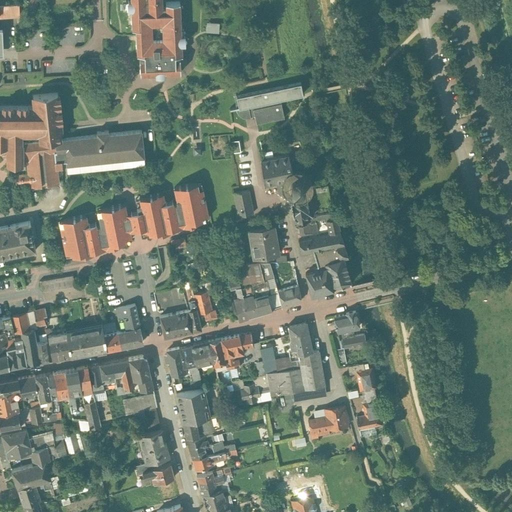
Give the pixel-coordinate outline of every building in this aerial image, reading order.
[(166,6),(162,6),(162,0),(133,0),(134,10),(131,11),(132,27),(132,28),(136,28),(137,53),(137,54),(141,54),(142,59),(140,59),(140,74),(141,73),(156,73),(156,71),(157,71),(157,68),(164,68),(164,72),(180,71),(180,72),(181,72),(180,57),(179,57),(179,58),(175,58),(175,54),(182,54),(182,48),(184,48),(183,34),(181,34),(180,2),(180,1),(166,2),(166,3),(166,6)] [(19,4),(0,4),(0,17),(20,16),(19,4)] [(29,18),(19,19),(20,27),(20,28),(30,27),(29,18)] [(207,31),(220,31),(220,21),(207,21),(207,31)] [(109,85),(108,76),(88,76),(89,86),(109,85)] [(300,82),(236,95),(239,106),(236,107),(237,110),(238,112),(239,114),(240,115),(242,116),(244,117),(246,117),(248,117),(250,117),(251,117),(251,116),(254,115),(256,123),(284,117),(281,102),(280,98),(303,93),(300,82)] [(0,145),(7,145),(7,164),(22,164),(22,163),(27,163),(35,162),(34,153),(57,151),(56,140),(61,139),(61,138),(60,131),(62,131),(58,93),(33,95),(34,106),(0,106),(0,145)] [(97,134),(64,138),(64,139),(61,139),(56,140),(57,151),(65,150),(66,159),(67,170),(144,162),(141,130),(109,133),(108,130),(97,131),(97,134)] [(239,140),(232,141),(234,153),(240,152),(239,140)] [(57,151),(34,153),(35,162),(27,163),(28,173),(36,172),(37,182),(30,183),(31,188),(38,188),(38,185),(42,185),(47,184),(58,183),(57,166),(62,166),(61,160),(66,159),(65,150),(57,151)] [(288,154),(261,159),(265,184),(286,180),(285,183),(286,186),(287,188),(289,190),(290,191),(291,192),(293,193),(294,193),(295,193),(297,193),(298,193),(299,193),(300,193),(301,192),(302,192),(303,191),(304,190),(305,190),(305,189),(306,187),(307,186),(307,185),(307,183),(307,181),(307,179),(307,178),(306,177),(305,176),(305,175),(304,174),(303,173),(302,173),(300,172),(299,172),(297,171),(296,171),(295,171),(294,172),(292,172),(288,154)] [(28,173),(15,175),(16,184),(30,183),(37,182),(36,172),(28,173)] [(197,182),(174,187),(177,200),(177,202),(173,203),(173,200),(165,202),(163,192),(140,197),(141,204),(137,204),(138,210),(131,212),(131,214),(127,215),(130,229),(142,227),(142,230),(148,229),(149,232),(163,229),(163,232),(171,231),(170,227),(190,224),(189,221),(202,218),(202,215),(208,214),(204,197),(202,198),(201,195),(204,195),(203,188),(199,189),(197,182)] [(249,190),(233,193),(238,215),(254,212),(249,190)] [(299,193),(298,193),(297,193),(295,193),(294,193),(293,193),(291,192),(290,191),(289,190),(295,221),(298,220),(310,218),(310,217),(305,190),(304,190),(303,191),(302,192),(301,192),(300,193),(299,193)] [(96,222),(88,224),(86,214),(63,219),(64,225),(60,226),(62,233),(64,232),(65,235),(62,235),(66,252),(72,251),(72,254),(86,251),(87,254),(94,252),(93,249),(113,246),(112,243),(126,240),(125,237),(131,236),(130,229),(127,215),(125,203),(101,208),(103,214),(99,215),(100,222),(101,224),(96,225),(96,222)] [(310,218),(298,220),(301,235),(317,232),(315,220),(324,218),(324,221),(326,221),(329,233),(340,231),(337,219),(335,211),(315,215),(315,217),(310,217),(310,218)] [(30,221),(0,226),(0,256),(36,250),(30,221)] [(273,225),(250,229),(255,257),(278,253),(273,225)] [(329,233),(315,236),(299,239),(301,253),(313,251),(318,269),(305,272),(311,296),(352,284),(344,258),(348,258),(340,231),(329,233)] [(184,237),(171,239),(173,248),(176,247),(176,250),(180,249),(180,247),(186,245),(184,237)] [(241,286),(236,287),(238,297),(234,298),(239,319),(248,316),(265,311),(271,309),(272,309),(282,305),(278,290),(276,284),(269,262),(259,262),(264,280),(241,286)] [(259,262),(237,265),(239,278),(241,286),(264,280),(259,262)] [(73,274),(40,279),(42,291),(75,285),(73,274)] [(239,278),(229,280),(231,288),(236,287),(241,286),(239,278)] [(95,281),(84,283),(87,297),(98,295),(95,281)] [(298,284),(278,290),(282,305),(301,300),(298,284)] [(193,293),(192,287),(191,287),(186,288),(191,307),(191,308),(188,309),(193,330),(202,328),(198,313),(197,307),(193,293)] [(197,292),(193,293),(197,307),(198,313),(202,312),(203,315),(205,315),(206,319),(217,317),(215,309),(212,309),(207,290),(197,292)] [(121,329),(140,325),(135,303),(114,307),(115,313),(117,312),(121,329)] [(45,306),(33,309),(37,324),(46,323),(43,314),(47,313),(45,306)] [(33,309),(26,311),(30,328),(34,328),(37,327),(37,324),(33,309)] [(188,309),(160,315),(164,336),(193,330),(188,309)] [(346,313),(334,315),(340,345),(344,344),(344,346),(366,342),(364,333),(345,337),(343,329),(354,327),(354,329),(356,329),(356,327),(359,326),(355,310),(346,312),(346,313)] [(26,311),(10,315),(14,330),(14,331),(21,330),(30,328),(26,311)] [(10,315),(2,317),(5,329),(2,330),(3,333),(6,332),(14,330),(10,315)] [(305,321),(289,324),(288,324),(288,325),(289,325),(292,340),(290,340),(292,349),(298,347),(299,352),(312,350),(306,322),(307,321),(306,320),(305,321)] [(110,331),(108,321),(103,322),(104,324),(104,328),(108,348),(121,345),(118,330),(110,331)] [(102,325),(66,332),(71,355),(72,355),(72,354),(106,347),(106,348),(107,348),(108,348),(104,328),(104,324),(102,325)] [(143,341),(140,325),(121,329),(118,330),(121,345),(143,341)] [(36,341),(34,328),(30,328),(21,330),(22,336),(24,345),(27,362),(39,360),(36,341)] [(65,328),(57,329),(57,332),(50,333),(48,333),(50,345),(52,358),(71,355),(66,332),(65,328)] [(251,331),(241,333),(244,346),(255,344),(251,331)] [(0,354),(2,354),(1,349),(6,346),(6,347),(16,344),(14,338),(8,340),(6,332),(3,333),(0,333),(0,354)] [(241,333),(219,338),(224,356),(226,362),(227,362),(226,361),(234,359),(234,358),(233,359),(232,354),(245,352),(244,346),(241,333)] [(0,354),(0,367),(9,365),(7,349),(24,345),(22,336),(14,338),(16,344),(6,347),(6,346),(1,349),(2,354),(0,354)] [(224,356),(219,338),(208,340),(213,360),(214,365),(226,362),(224,356)] [(48,345),(47,339),(36,341),(39,360),(52,358),(50,345),(48,345)] [(208,340),(190,344),(195,360),(196,364),(213,360),(208,340)] [(195,360),(190,344),(179,347),(183,366),(190,364),(191,370),(198,368),(196,364),(195,360)] [(277,370),(275,360),(272,344),(260,346),(263,359),(266,372),(277,370)] [(27,362),(24,345),(7,349),(9,365),(27,362)] [(179,347),(167,349),(168,354),(165,355),(166,362),(169,361),(172,374),(184,372),(183,366),(179,347)] [(312,350),(299,352),(299,356),(305,387),(324,384),(325,384),(318,348),(312,350)] [(142,354),(128,357),(134,385),(139,384),(140,391),(153,389),(146,357),(142,354)] [(270,393),(292,390),(305,387),(299,356),(275,360),(277,370),(266,372),(266,374),(268,383),(270,393)] [(128,357),(111,360),(115,375),(121,373),(124,386),(124,387),(129,386),(134,385),(128,357)] [(234,359),(226,361),(227,362),(228,368),(240,366),(239,358),(234,359)] [(115,375),(111,360),(99,363),(102,381),(103,385),(116,382),(115,375)] [(363,362),(348,365),(349,373),(357,372),(356,370),(364,369),(363,362)] [(99,363),(88,365),(91,381),(93,391),(104,389),(103,385),(102,381),(99,363)] [(87,365),(77,367),(82,392),(92,390),(87,365)] [(77,367),(65,369),(68,386),(70,394),(69,395),(69,398),(71,408),(72,411),(77,410),(75,398),(79,397),(79,393),(82,392),(77,367)] [(364,369),(356,370),(357,372),(360,389),(361,389),(362,395),(375,393),(374,386),(375,386),(371,367),(364,369)] [(65,369),(53,371),(58,396),(69,395),(70,394),(68,386),(65,369)] [(58,396),(53,371),(47,372),(51,393),(55,392),(55,396),(52,397),(51,397),(52,402),(52,412),(55,411),(59,411),(58,396)] [(47,372),(35,374),(38,394),(39,399),(40,404),(41,413),(52,412),(52,402),(45,402),(44,398),(51,397),(52,397),(51,393),(47,372)] [(35,374),(18,377),(20,389),(21,397),(22,397),(38,394),(35,374)] [(253,382),(243,384),(242,378),(232,380),(234,389),(240,388),(242,398),(246,398),(247,401),(257,399),(256,396),(260,395),(258,385),(268,383),(266,374),(252,376),(253,382)] [(18,377),(0,380),(0,392),(2,392),(20,389),(18,377)] [(198,380),(175,384),(176,390),(199,386),(198,380)] [(268,383),(258,385),(260,395),(270,393),(268,383)] [(324,384),(305,387),(306,397),(325,393),(324,384)] [(124,386),(116,388),(118,394),(118,395),(130,393),(129,386),(124,387),(124,386)] [(305,387),(292,390),(294,399),(306,397),(305,387)] [(204,388),(176,392),(183,421),(203,417),(210,415),(204,388)] [(2,392),(0,392),(0,411),(18,409),(19,409),(19,408),(24,407),(24,402),(17,403),(16,397),(21,397),(20,389),(2,392)] [(154,393),(123,399),(126,414),(133,412),(154,406),(157,406),(154,393)] [(375,393),(362,395),(364,402),(377,399),(375,393)] [(69,398),(64,399),(61,400),(62,409),(64,409),(64,414),(62,414),(63,418),(73,418),(72,411),(71,408),(69,398)] [(87,419),(79,419),(80,421),(76,422),(77,425),(77,426),(77,427),(78,427),(79,429),(81,428),(89,427),(101,424),(95,399),(84,402),(87,419)] [(377,399),(364,402),(364,403),(363,403),(365,414),(357,416),(357,415),(356,415),(359,428),(359,427),(369,425),(369,426),(383,423),(378,399),(377,399)] [(344,403),(324,407),(326,415),(308,418),(312,437),(318,436),(316,430),(348,424),(344,403)] [(40,404),(29,406),(30,415),(32,422),(56,418),(55,411),(52,412),(41,413),(40,404)] [(24,407),(19,408),(19,409),(18,409),(21,423),(24,422),(23,417),(30,415),(29,406),(24,407)] [(154,406),(133,412),(138,434),(139,434),(149,431),(145,418),(156,415),(154,406)] [(18,409),(0,412),(0,427),(0,428),(21,425),(21,423),(18,409)] [(156,415),(145,418),(149,431),(159,428),(156,415)] [(209,417),(203,418),(203,417),(183,421),(182,421),(186,437),(212,431),(209,417)] [(63,423),(52,424),(53,430),(53,433),(63,431),(64,431),(63,423)] [(26,428),(1,433),(8,456),(15,454),(30,450),(32,450),(32,449),(28,436),(26,428)] [(64,431),(63,431),(65,437),(69,453),(87,449),(81,428),(79,429),(64,431)] [(149,431),(139,434),(147,462),(151,461),(168,456),(161,428),(159,428),(149,431)] [(44,432),(43,432),(38,434),(38,433),(37,434),(31,435),(30,435),(30,436),(28,436),(32,449),(47,445),(49,445),(56,443),(53,433),(53,430),(51,431),(50,430),(50,431),(44,432)] [(63,431),(53,433),(56,443),(57,448),(65,446),(62,438),(65,437),(63,431)] [(208,435),(197,437),(198,443),(188,445),(192,457),(215,452),(224,450),(227,449),(229,449),(228,444),(224,445),(224,446),(223,446),(221,440),(215,442),(212,434),(208,435)] [(196,437),(187,439),(188,445),(198,443),(197,437),(196,437)] [(56,443),(49,445),(51,452),(57,451),(57,448),(56,443)] [(47,445),(32,449),(32,450),(30,450),(32,456),(33,463),(45,459),(45,460),(54,458),(53,455),(49,456),(47,445)] [(30,450),(15,454),(17,459),(32,456),(30,450)] [(215,452),(192,457),(195,468),(204,466),(213,462),(213,461),(215,460),(217,464),(219,465),(223,463),(224,462),(223,457),(226,456),(224,450),(215,452)] [(33,463),(11,469),(18,487),(35,481),(42,480),(50,478),(45,460),(45,459),(33,463)] [(147,462),(136,465),(138,474),(143,472),(142,471),(153,468),(153,467),(151,461),(147,462)] [(153,467),(153,468),(142,471),(143,472),(144,477),(150,475),(152,482),(154,482),(174,476),(170,462),(153,467)] [(230,466),(217,469),(197,474),(198,481),(222,474),(226,473),(231,472),(230,466)] [(222,474),(198,481),(200,487),(220,482),(224,481),(222,474)] [(174,476),(154,482),(152,482),(147,484),(148,491),(156,489),(157,491),(154,492),(156,498),(158,498),(179,492),(174,476)] [(50,478),(42,480),(44,487),(44,490),(53,487),(50,478)] [(18,487),(17,487),(24,505),(41,500),(37,488),(44,487),(42,480),(35,481),(18,487)] [(220,482),(200,487),(207,511),(227,507),(223,491),(229,489),(228,486),(222,487),(220,482)] [(119,493),(107,496),(110,507),(122,503),(119,493)] [(310,496),(293,500),(295,507),(293,508),(293,510),(293,511),(294,511),(293,511),(314,511),(314,509),(315,509),(316,508),(316,506),(316,505),(315,504),(314,503),(313,503),(312,503),(310,496)] [(41,500),(24,505),(25,511),(42,511),(42,509),(48,507),(46,500),(41,500)]
